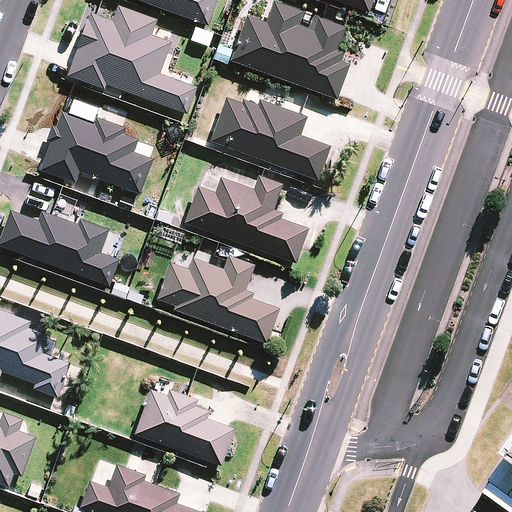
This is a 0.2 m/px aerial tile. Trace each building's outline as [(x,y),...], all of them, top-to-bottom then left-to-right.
[(130,0),(207,28),(217,0),(130,0)] [(328,0),(353,9),(367,14),(372,0),(328,0)] [(229,62),(335,101),(348,66),(339,63),(343,53),(337,51),(345,29),(342,28),(316,19),(311,32),(296,27),(301,13),(272,3),(264,24),(245,17),(229,62)] [(105,86),(185,116),(195,88),(158,75),(169,44),(150,37),(155,21),(116,6),(110,22),(95,17),(89,15),(65,77),(103,91),(105,86)] [(189,42),(208,48),(212,35),(194,29),(189,42)] [(297,175),(316,182),(329,148),(298,137),(305,118),(299,116),(258,101),(256,106),(242,101),(240,105),(225,100),(209,143),(297,175)] [(77,174),(138,196),(151,161),(131,154),(136,140),(122,135),(124,129),(95,119),(93,124),(60,113),(54,129),(50,127),(45,142),(49,144),(39,171),(60,179),(74,184),(77,174)] [(196,187),(183,224),(293,264),(306,230),(279,220),(281,214),(271,211),(280,185),(260,178),(256,176),(251,190),(219,178),(213,194),(196,187)] [(0,236),(0,247),(108,287),(117,261),(98,254),(107,230),(79,220),(77,226),(50,216),(40,213),(36,222),(9,212),(0,236)] [(172,311),(265,345),(278,310),(250,300),(252,294),(244,291),(253,266),(227,256),(222,270),(191,259),(187,270),(168,264),(155,301),(173,308),(172,311)] [(31,390),(56,399),(69,364),(42,355),(48,337),(27,329),(29,322),(0,311),(0,374),(0,373),(33,385),(31,390)] [(132,436),(220,467),(233,429),(205,419),(208,412),(193,407),(195,401),(185,397),(167,390),(165,397),(149,391),(132,436)] [(74,408),(66,405),(62,416),(70,418),(74,408)] [(0,484),(8,488),(12,474),(20,477),(35,438),(17,431),(21,420),(2,413),(0,417),(0,484)] [(87,511),(196,511),(175,504),(178,495),(153,486),(142,482),(144,476),(114,465),(106,488),(88,482),(78,509),(87,511)] [(26,495),(37,499),(41,487),(30,483),(26,495)]
